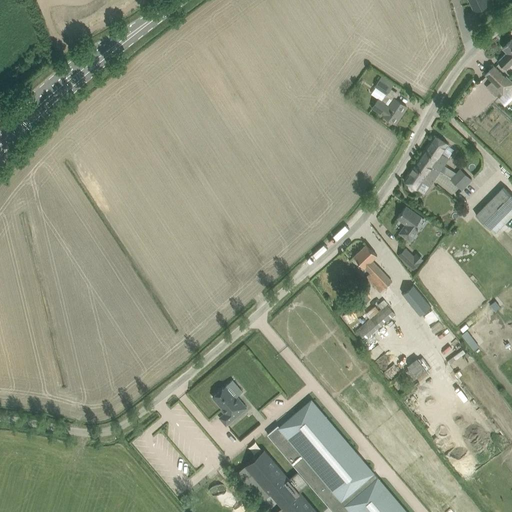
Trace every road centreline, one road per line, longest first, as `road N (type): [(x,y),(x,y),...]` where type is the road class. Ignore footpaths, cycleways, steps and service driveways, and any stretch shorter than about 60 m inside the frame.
road 1 (unclassified): [(0,418),(104,437),(130,425),(358,227),(475,58),(511,25)]
road 2 (secondary): [(149,21),(46,95),(5,143)]
road 3 (secondary): [(5,143),(149,21)]
